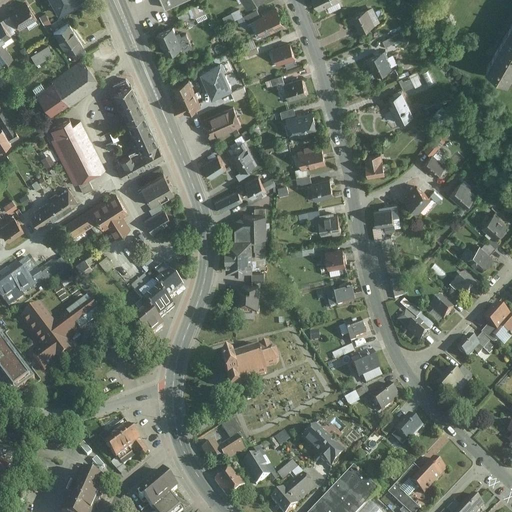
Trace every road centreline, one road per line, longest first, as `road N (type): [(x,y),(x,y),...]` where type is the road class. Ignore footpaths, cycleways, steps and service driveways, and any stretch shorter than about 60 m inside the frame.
road 1 (secondary): [(173,391),(206,256),(201,212),(180,157)]
road 2 (residential): [(293,0),(354,203)]
road 3 (residential): [(354,203),(371,284),(406,373)]
road 4 (residential): [(0,414),(76,413),(173,391)]
road 5 (residential): [(140,57),(81,107),(119,187)]
road 6 (residential): [(406,373),(510,484)]
road 7 (residential): [(406,373),(511,276)]
road 8 (residential): [(119,187),(0,260)]
